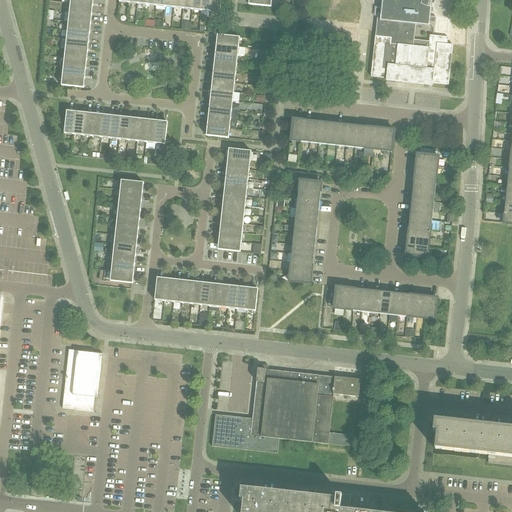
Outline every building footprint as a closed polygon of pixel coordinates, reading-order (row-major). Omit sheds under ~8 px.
[(174,0),(174,8),(183,9),(184,0),(174,0)] [(193,0),(184,0),(183,9),(192,10),(193,0)] [(193,0),(192,10),(201,11),(202,0),(193,0)] [(211,0),(202,0),(201,11),(211,12),(211,0)] [(221,0),(211,0),(211,12),(220,13),(221,0)] [(382,0),(381,8),(375,8),(375,16),(378,16),(371,77),(386,78),(386,81),(432,86),(433,86),(433,84),(449,85),(453,45),(447,44),(448,37),(430,36),(429,43),(414,41),(416,25),(430,27),(430,23),(435,23),(436,18),(431,17),(432,0),(382,0)] [(71,3),(70,12),(92,15),(93,6),(71,3)] [(91,24),(92,15),(70,12),(69,22),(91,24)] [(183,21),(182,29),(190,30),(191,22),(183,21)] [(90,33),(91,24),(69,22),(67,31),(90,33)] [(90,33),(67,31),(66,40),(89,42),(90,33)] [(216,44),(239,47),(240,38),(217,35),(216,44)] [(88,51),(89,42),(66,40),(65,49),(88,51)] [(216,44),(215,54),(238,56),(239,47),(216,44)] [(64,58),(87,61),(88,51),(65,49),(64,58)] [(215,54),(214,63),(237,65),(238,56),(215,54)] [(86,70),(87,61),(64,58),(63,67),(86,70)] [(237,65),(214,63),(213,72),(236,74),(237,65)] [(85,79),(86,70),(63,67),(62,76),(85,79)] [(213,72),(212,81),(235,83),(236,74),(213,72)] [(84,88),(85,79),(62,76),(61,86),(84,88)] [(212,81),(211,90),(234,92),(235,83),(212,81)] [(234,92),(211,90),(210,99),(233,102),(234,92)] [(210,99),(209,108),(232,111),(233,102),(210,99)] [(231,120),(232,111),(209,108),(208,117),(231,120)] [(64,134),(73,135),(76,112),(67,111),(64,134)] [(76,112),(73,135),(82,136),(85,113),(76,112)] [(94,115),(85,113),(82,136),(92,137),(94,115)] [(103,116),(94,115),(92,137),(101,138),(103,116)] [(112,117),(103,116),(101,138),(110,139),(112,117)] [(119,140),(122,118),(112,117),(110,139),(119,140)] [(208,117),(207,126),(230,129),(231,120),(208,117)] [(131,119),(122,118),(119,140),(128,141),(131,119)] [(140,120),(131,119),(128,141),(137,142),(140,120)] [(291,141),(301,142),(304,120),(294,119),(291,141)] [(137,142),(147,143),(149,121),(140,120),(137,142)] [(310,143),(313,121),(304,120),(301,142),(310,143)] [(158,122),(149,121),(147,143),(156,144),(158,122)] [(310,143),(319,144),(322,122),(313,121),(310,143)] [(167,123),(158,122),(156,144),(165,145),(167,123)] [(331,123),(322,122),(319,144),(328,145),(331,123)] [(328,145),(338,146),(340,124),(331,123),(328,145)] [(338,146),(347,147),(349,125),(340,124),(338,146)] [(347,147),(356,148),(358,126),(349,125),(347,147)] [(229,139),(230,129),(207,126),(206,136),(229,139)] [(358,151),(358,148),(365,149),(367,127),(358,126),(356,148),(356,151),(358,151)] [(365,149),(374,150),(377,128),(367,127),(365,149)] [(374,150),(383,151),(386,129),(377,128),(374,150)] [(383,151),(392,152),(394,130),(386,129),(383,151)] [(228,158),(250,161),(251,152),(229,149),(228,158)] [(265,153),(264,163),(271,164),(272,157),(272,155),(272,154),(265,153)] [(416,164),(438,167),(439,157),(417,155),(416,164)] [(249,170),(250,161),(228,158),(227,168),(249,170)] [(437,176),(438,167),(416,164),(415,173),(437,176)] [(227,168),(226,177),(248,179),(249,170),(227,168)] [(289,172),(282,171),(281,179),(288,180),(289,172)] [(436,185),(437,176),(415,173),(414,182),(436,185)] [(247,188),(248,179),(226,177),(225,186),(247,188)] [(122,181),(121,190),(143,192),(144,183),(122,181)] [(300,181),(299,191),(321,193),(322,183),(300,181)] [(414,182),(413,191),(435,194),(436,185),(414,182)] [(247,188),(225,186),(224,195),(246,197),(247,188)] [(121,190),(120,199),(142,201),(143,192),(121,190)] [(299,191),(298,200),(320,202),(321,193),(299,191)] [(434,203),(435,194),(413,191),(412,200),(434,203)] [(245,206),(246,197),(224,195),(223,204),(245,206)] [(142,201),(120,199),(119,208),(141,210),(142,201)] [(298,200),(297,209),(319,211),(320,202),(298,200)] [(433,212),(434,203),(412,200),(411,209),(433,212)] [(244,215),(245,206),(223,204),(222,213),(244,215)] [(119,208),(118,217),(140,219),(141,210),(119,208)] [(296,218),(318,220),(319,211),(297,209),(296,218)] [(432,221),(433,212),(411,209),(410,218),(432,221)] [(243,225),(244,215),(222,213),(221,222),(243,225)] [(511,224),(511,214),(504,214),(503,223),(511,224)] [(118,217),(117,226),(139,228),(140,219),(118,217)] [(296,218),(295,227),(317,229),(318,220),(296,218)] [(409,227),(431,230),(432,221),(410,218),(409,227)] [(242,234),(243,225),(221,222),(220,231),(242,234)] [(138,237),(139,228),(117,226),(115,235),(138,237)] [(317,229),(295,227),(294,236),(316,238),(317,229)] [(430,239),(431,230),(409,227),(408,236),(430,239)] [(220,231),(219,240),(241,243),(242,234),(220,231)] [(115,235),(114,244),(137,247),(138,237),(115,235)] [(294,236),(293,245),(315,247),(316,238),(294,236)] [(408,236),(407,246),(429,248),(430,239),(408,236)] [(240,252),(241,243),(219,240),(218,250),(240,252)] [(136,256),(137,247),(114,244),(113,253),(136,256)] [(293,245),(292,254),(314,256),(315,247),(293,245)] [(428,258),(429,248),(407,246),(406,255),(428,258)] [(113,253),(112,262),(134,265),(136,256),(113,253)] [(314,256),(292,254),(291,263),(313,265),(314,256)] [(112,262),(111,271),(133,274),(134,265),(112,262)] [(291,263),(290,272),(312,274),(313,265),(291,263)] [(100,280),(132,283),(133,274),(111,271),(101,270),(100,280)] [(289,281),(311,284),(312,274),(290,272),(289,281)] [(164,301),(166,279),(157,278),(155,300),(164,301)] [(175,280),(166,279),(164,301),(173,302),(175,280)] [(173,302),(182,303),(185,281),(175,280),(173,302)] [(182,303),(191,304),(194,282),(185,281),(182,303)] [(194,282),(191,304),(200,305),(203,283),(194,282)] [(200,305),(210,306),(212,284),(203,283),(200,305)] [(210,306),(219,307),(221,285),(212,284),(210,306)] [(221,285),(219,307),(228,308),(230,286),(221,285)] [(228,308),(237,309),(239,287),(230,286),(228,308)] [(237,309),(246,310),(249,288),(239,287),(237,309)] [(344,310),(347,288),(337,287),(335,309),(344,310)] [(255,311),(258,289),(249,288),(246,310),(255,311)] [(344,310),(353,311),(356,289),(347,288),(344,310)] [(362,312),(365,290),(356,289),(353,311),(362,312)] [(362,312),(371,313),(374,291),(365,290),(362,312)] [(371,313),(380,314),(383,292),(374,291),(371,313)] [(380,314),(389,315),(392,293),(383,292),(380,314)] [(401,294),(392,293),(389,315),(398,316),(401,294)] [(398,316),(407,317),(410,295),(401,294),(398,316)] [(416,318),(419,296),(410,295),(407,317),(416,318)] [(416,318),(425,319),(428,297),(419,296),(416,318)] [(437,298),(428,297),(425,319),(435,320),(437,298)] [(200,314),(198,325),(201,325),(207,326),(208,320),(208,315),(200,314)] [(407,329),(406,336),(414,337),(415,330),(407,329)] [(63,408),(94,412),(95,397),(99,398),(104,354),(69,350),(63,408)] [(269,366),(259,365),(253,419),(216,415),(213,447),(278,454),(279,439),(361,448),(363,436),(330,433),(334,395),(359,397),(361,380),(268,370),(269,366)] [(511,427),(508,427),(507,430),(501,429),(438,423),(435,448),(489,454),(488,463),(511,465),(511,426),(511,427)] [(41,498),(42,487),(32,486),(31,496),(41,498)] [(357,511),(350,511),(351,495),(342,494),(342,495),(338,495),(337,495),(336,498),(331,497),(331,496),(330,495),(329,494),(328,493),(327,493),(325,492),(324,492),(323,493),(322,493),(321,494),(320,495),(319,496),(315,495),(315,497),(308,496),(244,489),(243,489),(242,491),(242,494),(244,494),(242,511),(357,511)]
